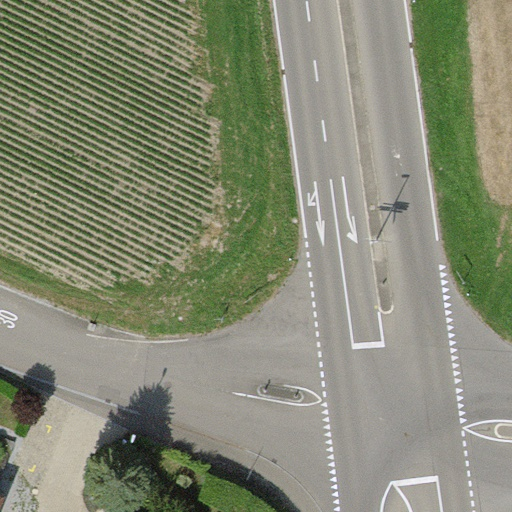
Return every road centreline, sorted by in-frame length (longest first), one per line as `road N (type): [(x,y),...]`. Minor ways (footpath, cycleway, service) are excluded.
road 1 (secondary): [(394,412),(337,0)]
road 2 (residential): [(394,412),(140,388),(0,334)]
